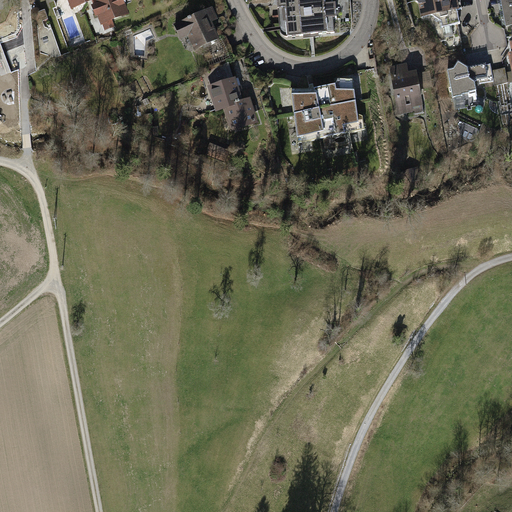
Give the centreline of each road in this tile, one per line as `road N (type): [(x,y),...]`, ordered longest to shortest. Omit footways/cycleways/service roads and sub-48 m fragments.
road 1 (track): [(99,511),(44,204),(28,170),(0,161)]
road 2 (track): [(332,511),(398,365),(459,285),(511,257)]
road 3 (residential): [(372,0),(365,38),(345,57),(295,68),(273,59),(252,35),(236,0)]
